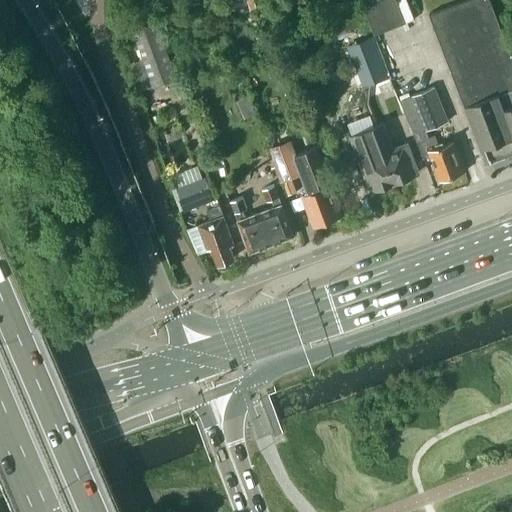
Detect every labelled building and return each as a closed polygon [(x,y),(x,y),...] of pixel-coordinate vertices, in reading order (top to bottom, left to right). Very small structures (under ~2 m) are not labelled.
[(373,34),(403,22),(395,0),(364,0),(366,4),(362,6),(373,34)] [(511,153),(511,54),(491,0),(461,0),(430,12),(486,163),(511,153)] [(176,77),(156,20),(132,29),(153,85),(176,77)] [(388,75),(373,35),(348,45),(363,85),(388,75)] [(323,67),(328,82),(337,79),(332,64),(323,67)] [(434,134),(429,136),(427,129),(448,121),(435,87),(401,100),(423,158),(431,155),(440,180),(465,171),(453,141),(438,146),(434,134)] [(237,100),(245,118),(256,114),(248,95),(237,100)] [(376,189),(395,182),(379,139),(388,135),(383,123),(350,135),(368,184),(373,182),(376,189)] [(392,147),(388,135),(379,139),(395,182),(414,175),(412,167),(416,166),(407,142),(392,147)] [(341,215),(330,185),(317,152),(297,160),(289,139),(266,147),(279,181),(302,172),(309,192),(302,195),(314,226),(341,215)] [(178,186),(186,208),(214,198),(206,176),(178,186)] [(292,179),(284,182),(288,194),(296,191),(292,179)] [(275,207),(260,212),(249,216),(247,209),(251,207),(246,195),(231,200),(250,251),(293,235),(275,185),(263,189),(267,201),(272,199),(275,207)] [(211,219),(199,223),(208,248),(212,247),(218,263),(235,257),(230,245),(234,243),(220,204),(208,209),(211,219)]
